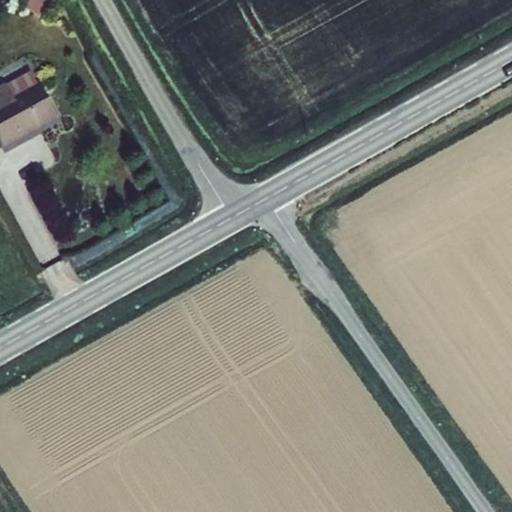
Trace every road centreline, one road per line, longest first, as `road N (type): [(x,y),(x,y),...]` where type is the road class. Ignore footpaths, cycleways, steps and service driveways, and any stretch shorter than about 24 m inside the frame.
road 1 (unclassified): [(263,200),(483,511)]
road 2 (tertiary): [(511,59),(263,200)]
road 3 (tertiary): [(231,218),(0,348)]
road 4 (unclassified): [(104,0),(231,218)]
